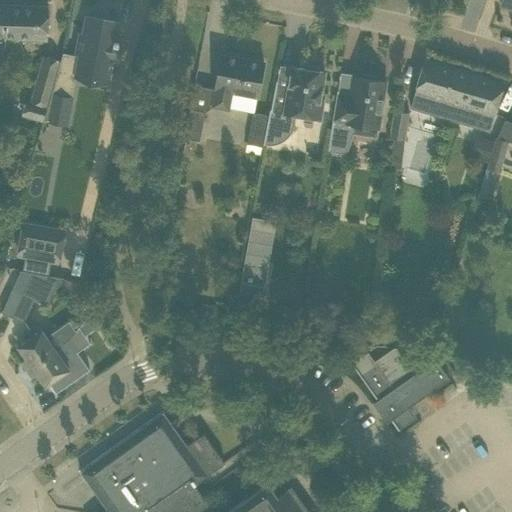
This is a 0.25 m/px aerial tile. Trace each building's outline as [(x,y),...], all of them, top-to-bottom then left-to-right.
[(5,49),(18,49),(19,39),(48,40),(49,6),(6,5),(5,49)] [(64,53),(51,94),(65,96),(70,74),(107,81),(109,71),(112,72),(118,41),(115,40),(118,22),(93,17),(86,16),(83,34),(79,33),(76,52),(79,52),(79,55),(64,53)] [(222,54),(212,105),(229,109),(229,107),(254,112),(264,62),(222,54)] [(42,122),(60,61),(45,56),(31,103),(27,102),(22,116),(42,122)] [(410,107),(439,116),(473,126),(478,111),(494,116),(504,82),(425,58),(414,93),(410,107)] [(270,109),(269,115),(270,115),(265,141),(266,141),(268,142),(271,142),(274,141),(277,141),(279,140),(282,139),(284,137),(286,135),(288,134),(290,131),(291,129),(293,126),(293,124),(294,121),(294,118),(294,116),(294,114),(320,118),(323,101),(320,100),(325,72),(318,71),(319,68),(315,66),(311,66),(306,66),(306,69),(299,68),(297,78),(291,77),(292,76),(290,76),(288,86),(277,84),(278,80),(276,80),(271,109),(270,109)] [(355,124),(378,128),(386,81),(375,79),(376,77),(364,75),(363,78),(360,77),(358,89),(352,88),(351,88),(350,96),(338,94),(338,90),(337,90),(328,151),(329,151),(329,149),(345,152),(355,124)] [(190,109),(184,137),(199,140),(205,112),(190,109)] [(403,140),(405,140),(409,112),(394,110),(389,137),(393,138),(392,150),(401,152),(403,140)] [(265,143),(266,141),(265,141),(270,115),(269,115),(253,112),(247,143),(263,146),(264,143),(265,143)] [(494,141),(488,162),(478,195),(490,198),(498,172),(500,172),(509,141),(496,136),(494,141)] [(21,229),(16,255),(25,257),(51,262),(59,264),(64,238),(21,229)] [(244,264),(241,282),(265,286),(268,268),(244,264)] [(2,312),(12,317),(33,272),(8,268),(2,282),(13,287),(2,312)] [(12,317),(24,322),(35,299),(45,303),(63,278),(33,272),(12,317)] [(95,309),(79,327),(85,335),(102,323),(95,309)] [(27,369),(56,349),(37,323),(26,331),(31,337),(18,346),(26,358),(21,361),(27,369)] [(27,369),(33,377),(38,374),(46,385),(55,379),(62,388),(84,373),(71,356),(75,353),(67,341),(56,349),(27,369)] [(414,361),(406,349),(393,348),(375,361),(368,352),(352,363),(377,399),(373,402),(387,422),(391,419),(399,430),(400,429),(398,427),(413,416),(407,408),(449,378),(430,350),(414,361)] [(309,511),(291,486),(278,495),(268,481),(224,511),(214,511),(194,484),(225,463),(204,433),(187,445),(163,412),(80,471),(106,508),(101,511),(309,511)]
